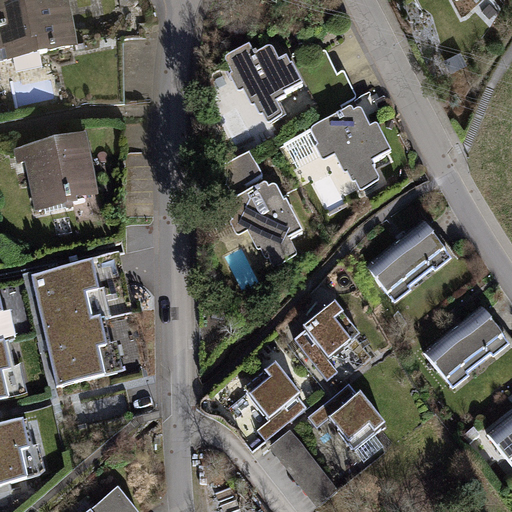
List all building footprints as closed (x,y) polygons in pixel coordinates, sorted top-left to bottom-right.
[(47,0),(5,0),(0,1),(0,53),(6,52),(8,63),(77,50),(66,0),(57,0),(48,2),(47,0)] [(251,50),(224,63),(231,77),(228,78),(238,99),(243,97),(251,114),(254,112),(260,123),(263,121),(268,130),(284,122),(277,107),(286,103),(284,99),(302,90),(293,73),(290,74),(286,65),(279,69),(272,53),(256,61),(251,50)] [(352,113),(311,133),(318,148),(315,150),(323,166),(336,160),(345,179),(348,178),(353,189),(356,187),(361,198),(381,188),(373,173),(375,172),(373,169),(392,160),(377,130),(370,134),(361,116),(355,119),(352,113)] [(89,137),(13,152),(17,168),(25,167),(35,217),(78,208),(77,205),(102,200),(89,137)] [(230,204),(224,208),(231,223),(228,225),(237,242),(250,236),(259,255),(262,254),(267,264),(270,263),(275,273),(298,262),(289,245),(302,238),(287,209),(284,210),(275,193),(269,196),(266,190),(249,198),(244,190),(261,182),(249,158),(222,171),(228,183),(225,185),(229,194),(226,195),(230,204)] [(426,223),(369,268),(397,304),(413,291),(411,288),(434,270),(437,273),(455,259),(426,223)] [(93,265),(32,279),(44,333),(105,320),(93,265)] [(0,300),(0,343),(9,341),(0,300)] [(363,335),(337,302),(304,328),(307,331),(295,341),(328,382),(339,374),(330,361),(363,335)] [(511,343),(485,309),(427,355),(455,390),(472,377),(469,374),(493,356),(495,359),(511,346),(511,343)] [(105,320),(44,333),(57,388),(118,374),(105,320)] [(9,341),(0,343),(0,400),(22,396),(9,341)] [(276,364),(244,390),(270,421),(257,432),(267,444),(309,410),(300,399),(303,396),(276,364)] [(350,386),(308,419),(318,430),(331,420),(355,451),(388,425),(362,392),(358,396),(350,386)] [(511,417),(489,435),(511,463),(511,417)] [(28,422),(0,427),(0,486),(41,477),(28,422)] [(291,432),(269,449),(317,509),(339,492),(291,432)] [(139,511),(119,487),(88,511),(139,511)]
